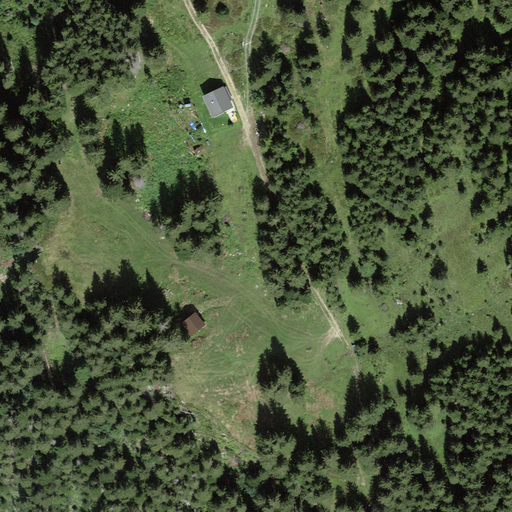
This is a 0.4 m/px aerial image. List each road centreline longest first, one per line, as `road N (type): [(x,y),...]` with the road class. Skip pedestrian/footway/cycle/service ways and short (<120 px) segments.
road 1 (track): [(265,178),(228,76),(186,0)]
road 2 (track): [(257,0),(246,127)]
